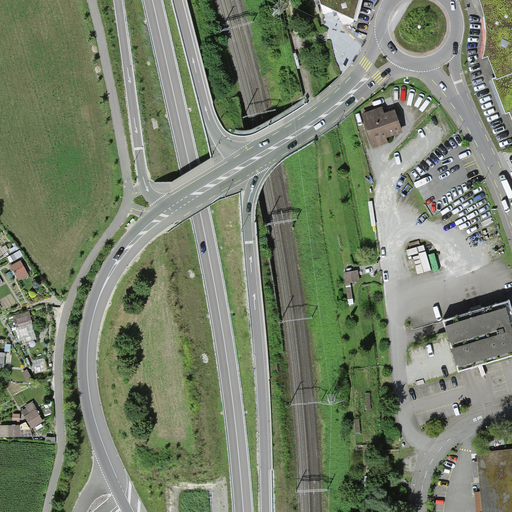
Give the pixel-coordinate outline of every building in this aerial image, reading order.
[(359,0),(320,0),(322,2),(354,19),(359,0)] [(511,0),(478,0),(484,15),(486,38),(482,61),(488,59),(495,79),(492,80),(506,115),(509,113),(511,120),(511,0)] [(383,107),(363,114),(374,147),(389,142),(387,137),(402,131),(394,110),(385,113),(383,107)] [(13,263),(20,278),(31,273),(24,258),(13,263)] [(347,266),(346,277),(359,277),(360,266),(347,266)] [(349,281),(349,295),(359,295),(359,281),(349,281)] [(442,319),(457,371),(511,354),(511,313),(508,300),(442,319)] [(16,313),(22,336),(37,333),(32,309),(16,313)] [(32,426),(46,420),(36,400),(23,407),(32,426)] [(16,434),(15,422),(2,423),(2,435),(16,434)] [(511,511),(511,453),(509,454),(508,450),(475,452),(480,511),(511,511)]
